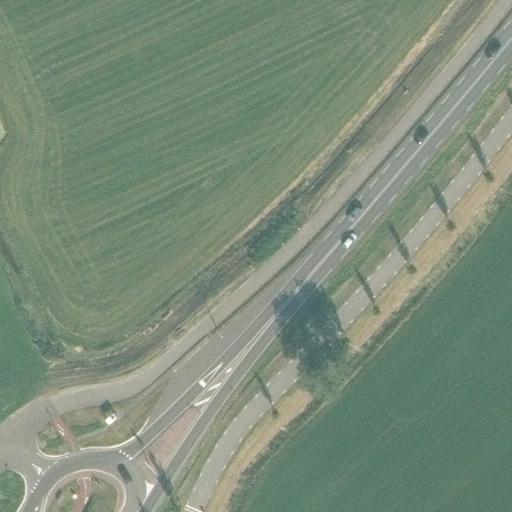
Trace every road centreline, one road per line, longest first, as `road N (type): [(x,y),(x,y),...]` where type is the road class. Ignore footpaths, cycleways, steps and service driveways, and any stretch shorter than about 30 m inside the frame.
road 1 (unclassified): [(2,444),(53,405),(112,392),(156,371),(311,230),(510,0)]
road 2 (unclassified): [(191,511),(238,428),(429,222),(511,118)]
road 3 (primary): [(279,311),(511,37)]
road 4 (primary): [(143,511),(279,311)]
road 5 (primary): [(279,311),(112,464)]
